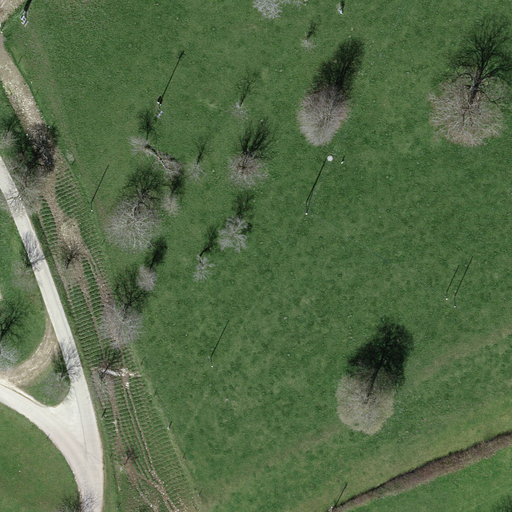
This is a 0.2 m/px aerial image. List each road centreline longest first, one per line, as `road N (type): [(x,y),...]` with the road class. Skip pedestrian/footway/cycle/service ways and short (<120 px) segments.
road 1 (track): [(0,171),(76,371),(93,478)]
road 2 (track): [(0,393),(45,422),(93,478),(91,511)]
